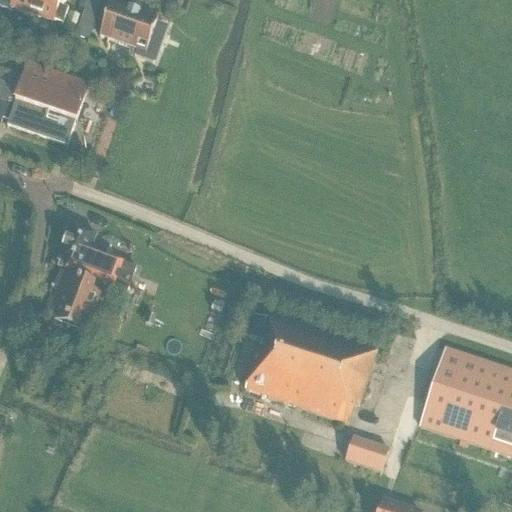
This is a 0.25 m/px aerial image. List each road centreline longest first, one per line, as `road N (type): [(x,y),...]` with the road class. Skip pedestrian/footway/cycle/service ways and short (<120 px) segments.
road 1 (unclassified): [(511,347),(49,185)]
road 2 (residential): [(0,368),(49,185)]
